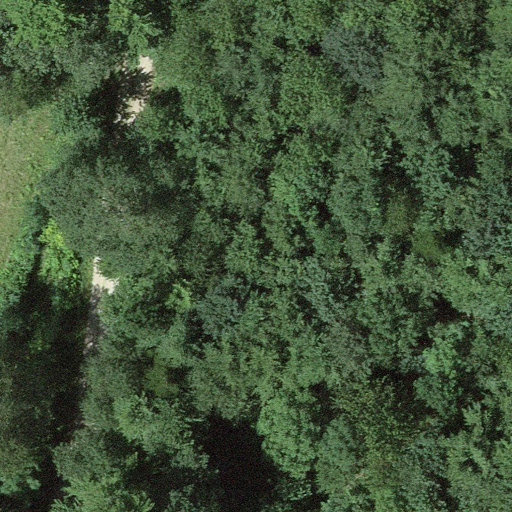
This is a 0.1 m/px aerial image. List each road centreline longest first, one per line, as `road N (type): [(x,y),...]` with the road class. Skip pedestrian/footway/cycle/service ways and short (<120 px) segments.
road 1 (track): [(162,0),(142,40),(45,511)]
road 2 (track): [(333,511),(511,380)]
